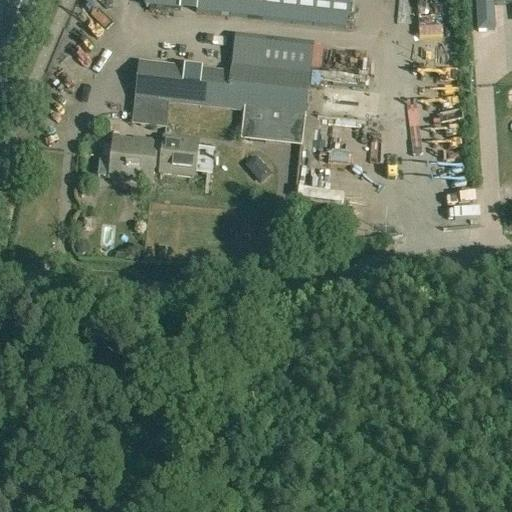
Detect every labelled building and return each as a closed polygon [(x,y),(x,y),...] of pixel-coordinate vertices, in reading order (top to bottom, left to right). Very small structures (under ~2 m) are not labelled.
[(146,0),(145,7),(348,29),(350,0),(146,0)] [(511,0),(476,0),(478,32),(494,31),(493,4),(496,4),(496,6),(511,4),(511,0)] [(425,18),(427,51),(448,50),(446,16),(425,18)] [(255,39),(235,36),(232,66),(310,76),(313,43),(255,37),(255,39)] [(451,55),(426,56),(427,67),(451,66),(451,55)] [(231,74),(140,63),(135,99),(143,100),(170,103),(304,119),(310,76),(232,66),(231,74)] [(436,82),(419,82),(418,102),(437,103),(437,119),(455,119),(455,96),(436,96),(436,82)] [(170,103),(143,100),(135,99),(131,125),(166,129),(170,103)] [(324,128),(323,144),(348,146),(349,131),(324,128)] [(194,178),(198,142),(177,140),(176,146),(165,145),(165,143),(134,139),(133,147),(113,145),(111,160),(100,159),(98,176),(109,178),(109,180),(151,184),(153,169),(161,169),(160,174),(194,178)] [(419,165),(421,178),(431,177),(427,147),(418,148),(420,165),(419,165)] [(332,169),(333,157),(316,156),(315,168),(332,169)] [(379,208),(379,197),(356,196),(355,207),(379,208)] [(384,211),(401,213),(402,202),(385,201),(384,211)] [(82,255),(87,253),(89,248),(87,243),(81,241),(77,243),(75,249),(77,253),(82,255)] [(39,340),(39,327),(22,326),(22,339),(39,340)]
